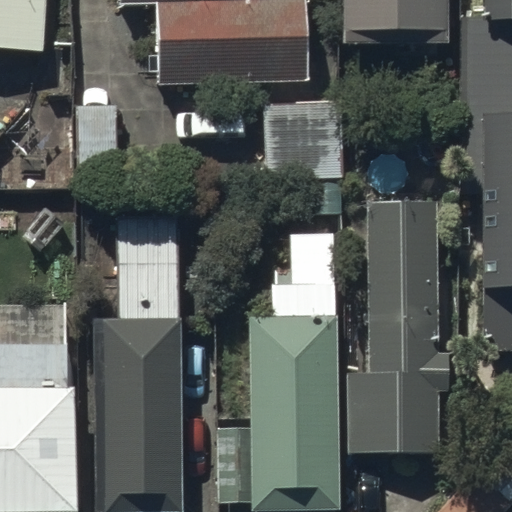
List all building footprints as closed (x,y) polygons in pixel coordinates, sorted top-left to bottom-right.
[(0,0),(0,30),(35,33),(36,0),(0,0)] [(152,0),(155,68),(300,63),(297,0),(152,0)] [(334,0),(335,16),(441,14),(440,0),(334,0)] [(330,83),(258,88),(263,165),(335,161),(330,83)] [(511,87),(468,89),(475,338),(511,336),(511,87)] [(117,104),(75,104),(76,179),(118,178),(117,104)] [(341,444),(429,444),(429,375),(440,375),(440,342),(431,342),(431,181),(360,181),(360,355),(341,355),(341,444)] [(59,290),(0,290),(0,492),(67,492),(66,367),(60,367),(59,290)] [(325,295),(237,297),(242,493),(249,493),(249,510),(326,508),(326,490),(330,490),(325,295)] [(169,297),(81,299),(85,495),(92,495),(92,511),(105,511),(170,511),(169,492),(173,492),(169,297)] [(511,435),(434,511),(506,511),(511,507),(511,435)]
